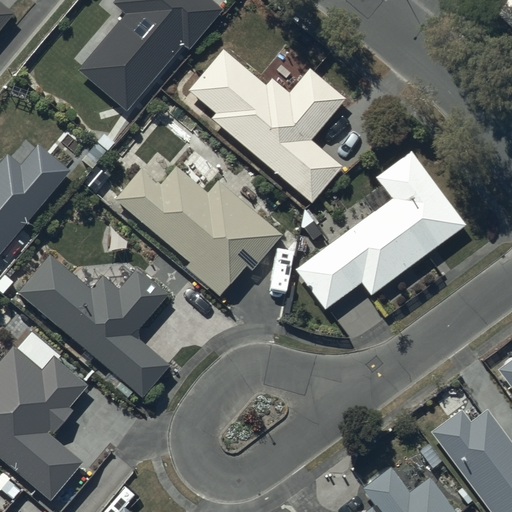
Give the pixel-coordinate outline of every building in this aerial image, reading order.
[(123,22),(76,77),(124,118),(179,53),(186,58),(220,18),(198,0),(120,0),(111,11),(123,22)] [(511,0),(505,0),(493,13),(511,31),(511,0)] [(0,36),(13,21),(0,10),(0,36)] [(57,49),(27,74),(37,87),(68,62),(57,49)] [(218,49),(183,90),(210,113),(206,118),(306,203),(337,166),(305,140),(341,99),(304,68),(284,93),(266,78),(261,85),(218,49)] [(368,147),(355,136),(335,158),(348,170),(368,147)] [(387,194),(289,266),(319,306),(357,279),(366,291),(461,221),(406,148),(371,173),(387,194)] [(0,258),(68,179),(35,152),(18,172),(6,162),(0,168),(0,258)] [(137,166),(111,198),(186,261),(183,265),(218,294),(241,267),(246,271),(278,233),(214,179),(204,191),(172,164),(157,183),(137,166)] [(46,252),(13,291),(137,395),(165,362),(128,331),(162,291),(132,266),(115,286),(99,273),(87,287),(46,252)] [(0,458),(45,496),(76,459),(45,433),(68,407),(64,404),(82,383),(49,355),(37,368),(8,343),(0,352),(0,458)] [(465,421),(455,408),(425,430),(486,511),(511,511),(511,349),(490,366),(511,395),(511,450),(481,409),(465,421)] [(389,462),(358,485),(369,501),(354,511),(455,511),(427,472),(406,486),(389,462)]
